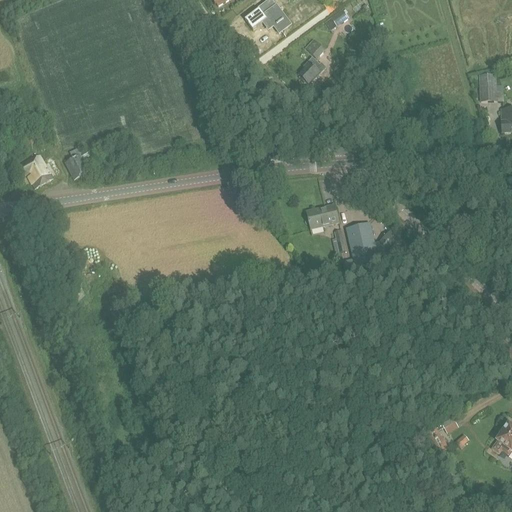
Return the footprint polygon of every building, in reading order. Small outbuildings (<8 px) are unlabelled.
[(275,10),(268,1),(257,10),(258,11),(243,23),(251,34),(261,25),(267,33),(271,30),(275,35),(284,29),(272,13),(275,10)] [(314,22),(292,12),(288,21),(297,25),(294,32),(307,38),(314,22)] [(331,20),(338,28),(349,20),(342,12),(331,20)] [(339,28),(345,37),(350,33),(348,30),(355,26),(351,20),(339,28)] [(305,50),(317,61),(326,52),(314,41),(305,50)] [(299,77),(309,87),(326,69),(321,65),(320,66),(314,61),(310,65),(309,63),(304,68),(306,70),(299,77)] [(479,77),(480,104),(497,103),(496,76),(479,77)] [(511,110),(501,110),(502,135),(511,135),(511,110)] [(25,139),(27,147),(35,144),(32,136),(25,139)] [(64,164),(73,182),(89,173),(86,166),(92,163),(88,154),(83,156),(79,149),(69,154),(72,159),(64,164)] [(27,176),(35,190),(52,180),(40,157),(17,170),(22,179),(27,176)] [(307,214),(311,231),(339,224),(335,207),(307,214)] [(356,273),(358,278),(368,276),(368,277),(380,274),(377,263),(379,263),(395,259),(401,265),(413,253),(391,232),(380,244),(375,245),(370,225),(347,230),(355,267),(344,270),(345,276),(356,273)] [(335,233),(340,254),(346,252),(341,232),(335,233)] [(426,431),(439,457),(450,451),(443,437),(441,438),(438,433),(444,430),(447,436),(459,429),(452,416),(440,423),(441,424),(435,427),(426,431)] [(511,452),(511,428),(509,427),(492,451),(499,457),(503,452),(509,456),(511,452)] [(455,443),(460,450),(469,442),(464,435),(455,443)] [(471,457),(477,452),(473,448),(467,453),(471,457)]
